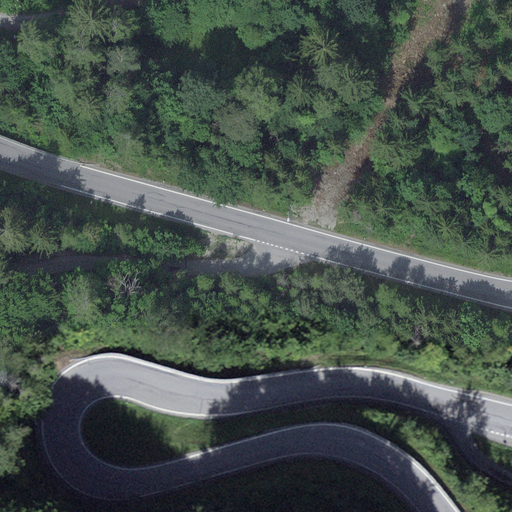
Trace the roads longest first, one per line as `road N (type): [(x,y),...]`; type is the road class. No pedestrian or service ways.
road 1 (tertiary): [(438,511),(387,460),(334,440),(290,442),(142,482),(93,477),(62,443),(60,413),(71,392),(108,375),(210,397),(356,381),(511,421)]
road 2 (tertiary): [(511,293),(0,152)]
road 3 (track): [(0,280),(76,263),(247,267),(295,238)]
road 4 (unclassified): [(0,18),(43,19),(140,0)]
